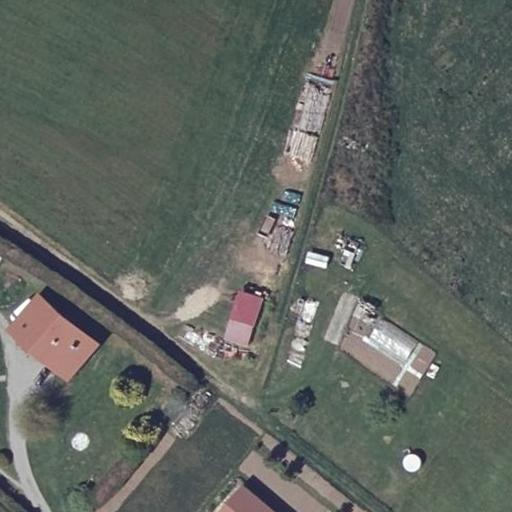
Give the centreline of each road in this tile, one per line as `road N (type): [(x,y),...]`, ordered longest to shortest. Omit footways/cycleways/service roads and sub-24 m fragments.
road 1 (track): [(0,233),(220,386),(368,511)]
road 2 (track): [(117,315),(220,199),(323,0)]
